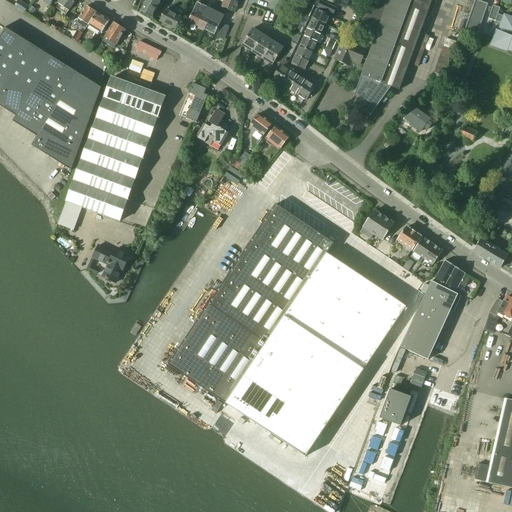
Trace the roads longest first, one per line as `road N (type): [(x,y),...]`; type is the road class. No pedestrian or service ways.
road 1 (tertiary): [(511,285),(427,231),(216,71)]
road 2 (unknown): [(496,275),(445,358),(421,357),(355,325)]
